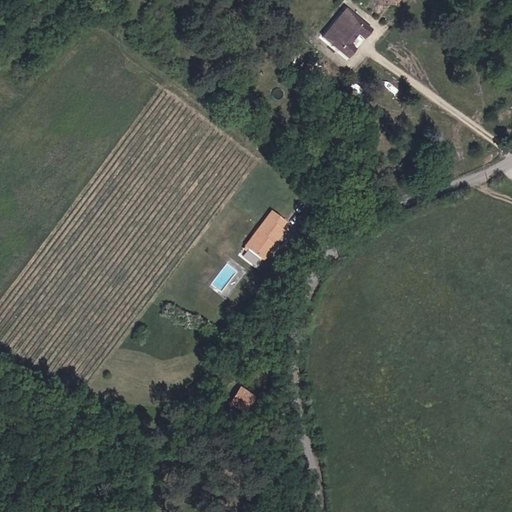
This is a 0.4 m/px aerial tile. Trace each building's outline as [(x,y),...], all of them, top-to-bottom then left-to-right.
[(375,28),(358,15),(344,31),(355,38),(360,31),(368,37),(375,28)] [(333,44),(349,58),(356,49),(350,44),(355,38),(344,31),(333,44)] [(242,246),(261,261),(284,231),(279,227),(285,220),(270,209),(242,246)] [(231,344),(240,349),(245,343),(235,337),(231,344)] [(257,396),(241,390),(235,406),(251,412),(257,396)]
